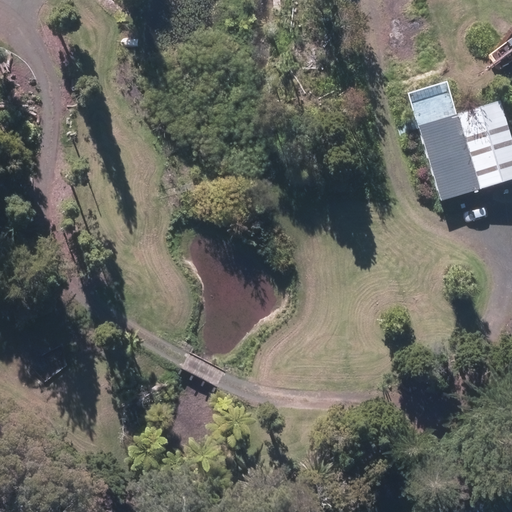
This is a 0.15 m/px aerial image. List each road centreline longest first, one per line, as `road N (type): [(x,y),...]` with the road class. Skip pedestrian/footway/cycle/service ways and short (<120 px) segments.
road 1 (track): [(0,88),(83,285),(185,371),(280,409),(392,415),(467,456),(497,511)]
road 2 (track): [(467,456),(479,325),(511,276)]
